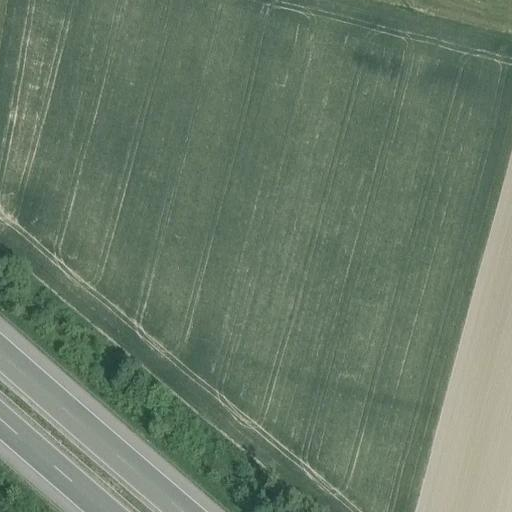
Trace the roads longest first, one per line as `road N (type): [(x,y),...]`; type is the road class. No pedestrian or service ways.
road 1 (motorway): [(178,511),(0,356)]
road 2 (motorway): [(0,423),(100,511)]
